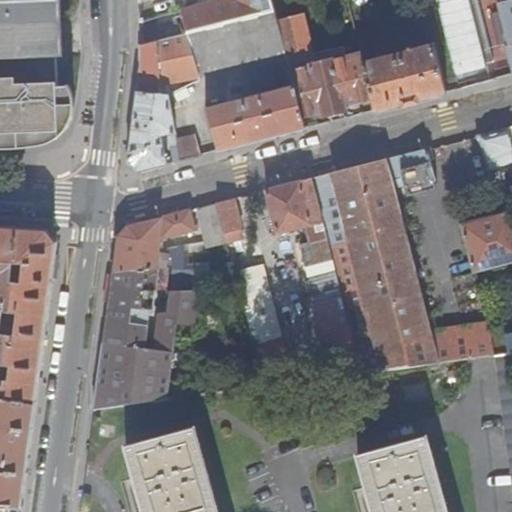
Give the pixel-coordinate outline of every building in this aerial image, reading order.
[(0,0),(0,58),(58,57),(63,57),(60,0),(0,0)] [(211,0),(178,9),(184,33),(186,33),(275,10),(271,0),(211,0)] [(435,0),(456,74),(486,66),(468,0),(435,0)] [(511,0),(509,0),(498,3),(511,58),(511,0)] [(275,10),(186,33),(198,75),(250,62),(285,53),(276,16),(275,10)] [(293,84),(301,117),(322,111),(323,114),(344,108),(344,105),(372,98),(362,60),(360,52),(346,56),(343,45),(312,53),(302,15),(289,19),(287,13),(276,16),(285,53),(290,72),(293,84)] [(139,172),(166,164),(162,135),(176,131),(169,94),(169,82),(191,77),(193,82),(199,82),(198,75),(186,33),(184,33),(140,45),(141,62),(141,66),(127,160),(139,172)] [(372,98),(375,110),(446,92),(433,41),(362,60),(372,98)] [(250,62),(255,81),(290,72),(285,53),(250,62)] [(60,132),(58,57),(0,58),(0,144),(39,144),(39,133),(60,132)] [(255,81),(242,85),(243,90),(257,86),(255,81)] [(206,107),(218,151),(304,128),(301,117),(293,84),(244,96),(243,90),(242,85),(228,89),(230,100),(206,107)] [(511,126),(478,135),(487,170),(511,163),(511,126)] [(178,144),(182,160),(199,156),(194,139),(178,144)] [(172,152),(174,162),(182,160),(178,144),(177,144),(178,151),(172,152)] [(385,159),(393,190),(407,187),(408,192),(433,185),(424,149),(385,159)] [(362,373),(437,363),(429,332),(393,190),(385,159),(310,178),(362,373)] [(332,377),(362,373),(310,178),(264,190),(276,234),(305,226),(309,242),(300,245),(314,295),(311,296),(332,377)] [(216,203),(225,242),(226,243),(243,239),(240,228),(242,227),(235,198),(216,203)] [(216,203),(197,208),(207,247),(225,242),(216,203)] [(118,237),(113,273),(159,268),(166,269),(167,252),(160,252),(161,240),(195,230),(190,210),(143,222),(126,226),(118,237)] [(473,272),(511,260),(511,216),(510,211),(460,224),(473,272)] [(0,398),(34,403),(45,325),(57,244),(47,231),(0,227),(0,398)] [(237,288),(262,386),(291,383),(262,265),(233,273),(237,288)] [(110,304),(106,343),(121,345),(120,359),(164,365),(166,352),(163,351),(165,338),(157,337),(158,327),(151,326),(152,317),(141,315),(141,310),(153,311),(156,290),(159,268),(113,273),(110,304)] [(458,360),(493,356),(491,337),(489,324),(429,332),(437,363),(458,360)] [(511,334),(491,337),(493,356),(511,353),(511,334)] [(121,345),(106,343),(104,357),(120,359),(121,345)] [(511,353),(493,356),(511,494),(511,353)] [(141,390),(143,403),(173,398),(171,385),(141,390)] [(0,505),(12,506),(21,507),(27,455),(34,403),(0,398),(0,505)] [(216,511),(193,427),(124,446),(141,511),(216,511)] [(446,511),(427,436),(355,455),(370,511),(446,511)]
